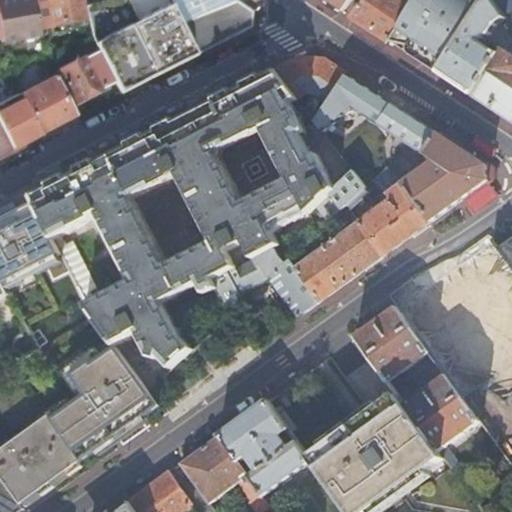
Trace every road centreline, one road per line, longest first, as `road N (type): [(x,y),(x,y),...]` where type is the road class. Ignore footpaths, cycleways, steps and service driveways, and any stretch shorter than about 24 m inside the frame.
road 1 (residential): [(75,511),(403,276),(511,208)]
road 2 (residential): [(0,184),(308,26)]
road 3 (residential): [(511,151),(308,26)]
